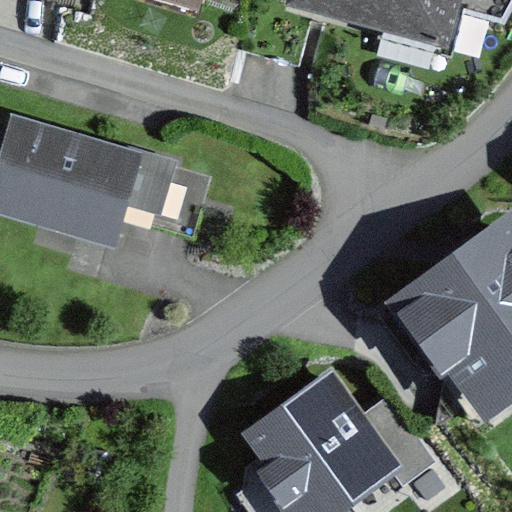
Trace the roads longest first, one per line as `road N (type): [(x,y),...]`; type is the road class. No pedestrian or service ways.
road 1 (residential): [(0,37),(307,131),(397,211)]
road 2 (residential): [(233,329),(125,366),(0,366)]
road 3 (residential): [(397,211),(233,329)]
road 4 (residential): [(182,511),(200,401),(233,329)]
road 5 (residential): [(511,116),(397,211)]
